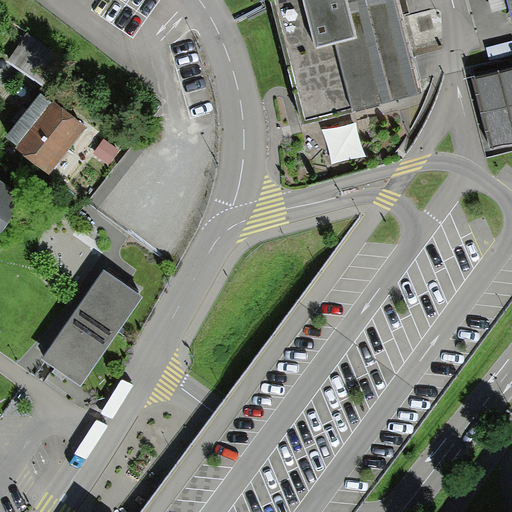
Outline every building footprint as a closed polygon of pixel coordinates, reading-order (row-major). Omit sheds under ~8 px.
[(401,0),(276,0),(306,123),(425,91),(401,0)] [(28,33),(8,61),(44,86),(64,58),(28,33)] [(511,75),(478,84),(490,146),(511,141),(511,75)] [(52,102),(16,151),(49,175),(85,127),(52,102)] [(0,226),(21,197),(0,182),(0,226)] [(143,297),(105,271),(43,360),(60,372),(81,386),(143,297)] [(260,511),(191,450),(145,511),(260,511)] [(150,484),(164,459),(149,451),(135,476),(150,484)]
